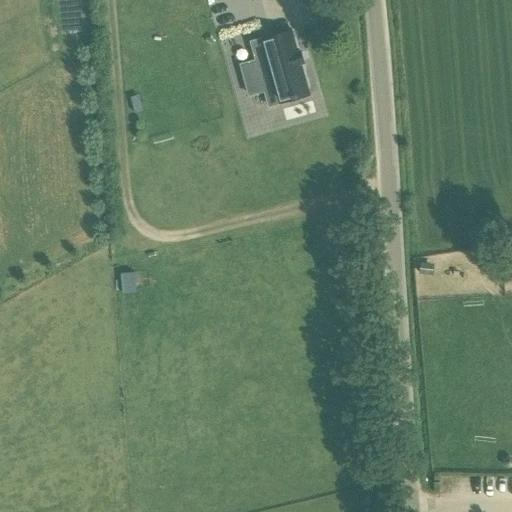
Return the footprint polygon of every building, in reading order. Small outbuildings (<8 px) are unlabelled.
[(246,29),(272,22),(269,11),(243,18),(246,29)] [(260,39),(278,102),(309,94),(297,48),(298,48),(293,30),(260,39)] [(257,280),(310,265),(283,171),(251,180),(245,158),(225,163),(215,128),(193,134),(205,176),(221,172),(227,193),(218,196),(224,217),(222,217),(231,248),(247,244),(257,280)] [(511,458),(510,457),(509,457),(507,457),(506,457),(505,458),(504,458),(503,459),(502,460),(502,461),(501,462),(501,463),(501,464),(501,466),(502,467),(502,468),(503,469),(504,470),(506,470),(507,470),(508,470),(509,470),(511,470),(511,469),(511,468),(511,458)] [(373,488),(365,500),(375,507),(384,495),(373,488)]
